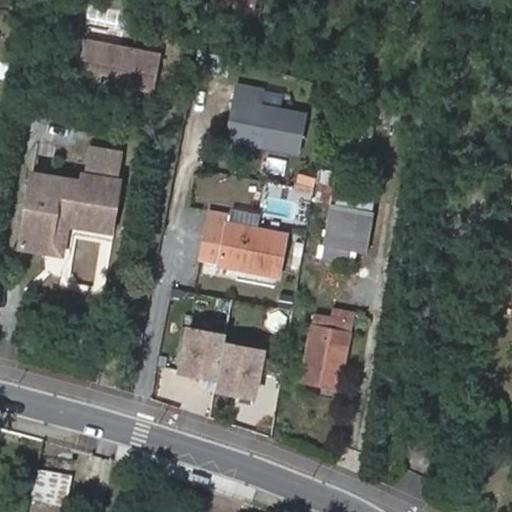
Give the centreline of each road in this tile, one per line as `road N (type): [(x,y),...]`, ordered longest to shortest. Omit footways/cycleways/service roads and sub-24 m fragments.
road 1 (unknown): [(368,481),(414,91)]
road 2 (residential): [(347,511),(141,435),(0,395)]
